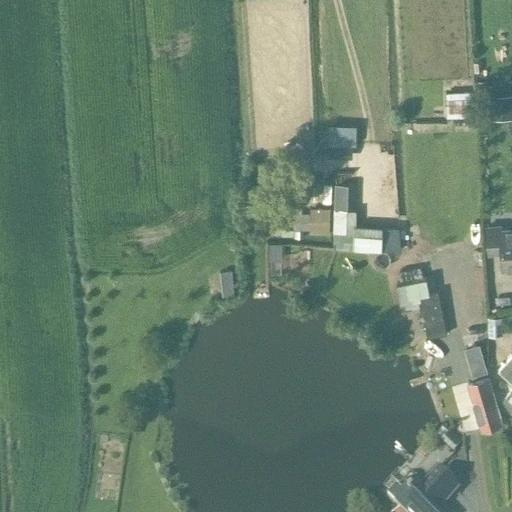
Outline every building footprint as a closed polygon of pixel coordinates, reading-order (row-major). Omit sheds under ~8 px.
[(475,116),(474,90),(446,91),(447,117),(475,116)] [(490,95),(491,113),(511,111),(511,109),(511,95),(490,95)] [(351,143),(331,143),(331,158),(351,158),(351,143)] [(345,233),(345,222),(345,209),(354,209),(355,183),(335,183),(334,209),(336,209),(335,233),(345,233)] [(329,208),(309,208),(310,234),(329,234),(329,208)] [(509,271),(511,270),(511,227),(501,228),(501,225),(487,226),(489,253),(502,252),(503,268),(509,268),(509,271)] [(260,264),(248,266),(250,278),(262,276),(260,264)] [(231,269),(220,270),(221,278),(232,277),(231,269)] [(447,333),(438,290),(418,295),(426,337),(447,333)] [(503,335),(503,317),(488,318),(488,336),(503,335)] [(481,352),(469,356),(474,371),(485,368),(481,352)] [(511,354),(498,369),(511,381),(511,389),(503,400),(505,401),(504,402),(508,406),(509,405),(511,407),(511,354)] [(502,422),(489,378),(468,384),(482,428),(502,422)] [(444,432),(439,443),(454,450),(459,439),(444,432)] [(100,435),(99,444),(107,444),(108,442),(108,436),(108,435),(100,435)] [(397,491),(387,500),(397,509),(400,511),(445,511),(441,509),(446,503),(447,504),(457,493),(449,485),(438,475),(433,471),(419,488),(417,487),(408,478),(397,491)]
